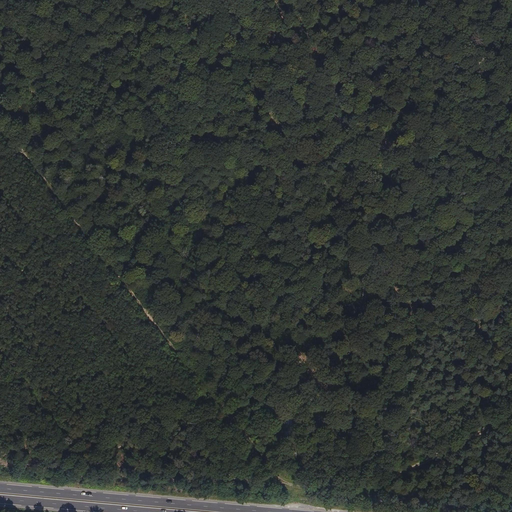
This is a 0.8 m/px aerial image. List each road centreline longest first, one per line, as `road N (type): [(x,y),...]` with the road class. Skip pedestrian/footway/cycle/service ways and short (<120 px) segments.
road 1 (primary): [(271,511),(0,488)]
road 2 (primary): [(0,498),(152,511)]
